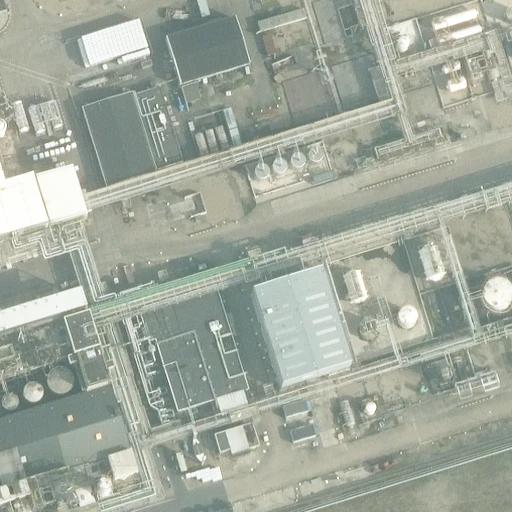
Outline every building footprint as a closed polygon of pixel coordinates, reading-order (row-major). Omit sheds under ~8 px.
[(305,11),(257,25),(260,33),(308,19),(305,11)] [(137,21),(85,37),(93,62),(103,59),(107,68),(148,55),(137,21)] [(203,101),(197,85),(250,69),(236,22),(165,43),(187,106),(203,101)] [(183,165),(159,87),(81,111),(106,192),(155,177),(154,173),(183,165)] [(193,127),(200,151),(233,142),(227,118),(193,127)] [(0,245),(85,220),(70,171),(2,192),(0,184),(0,245)] [(191,231),(237,218),(227,183),(181,196),(191,231)] [(443,273),(434,240),(411,246),(420,279),(443,273)] [(258,265),(265,290),(291,282),(284,257),(258,265)] [(370,297),(361,270),(340,277),(349,304),(370,297)] [(319,275),(250,296),(279,391),(348,370),(319,275)] [(511,284),(511,283),(509,280),(504,277),(500,276),(497,275),(493,275),(488,276),(482,280),(480,283),(477,287),(476,291),(475,295),(477,303),(480,309),(483,312),(486,314),(494,316),(501,315),(505,313),(509,311),(511,307),(511,306),(511,284)] [(246,393),(216,296),(214,289),(163,305),(144,311),(138,313),(147,344),(153,342),(176,414),(246,393)] [(144,311),(163,305),(159,294),(140,300),(144,311)] [(86,319),(61,327),(71,361),(96,354),(86,319)] [(109,390),(0,422),(0,511),(27,503),(23,489),(105,464),(112,486),(135,479),(109,390)] [(247,452),(258,448),(251,426),(240,429),(247,452)] [(229,452),(224,434),(213,437),(218,455),(229,452)]
